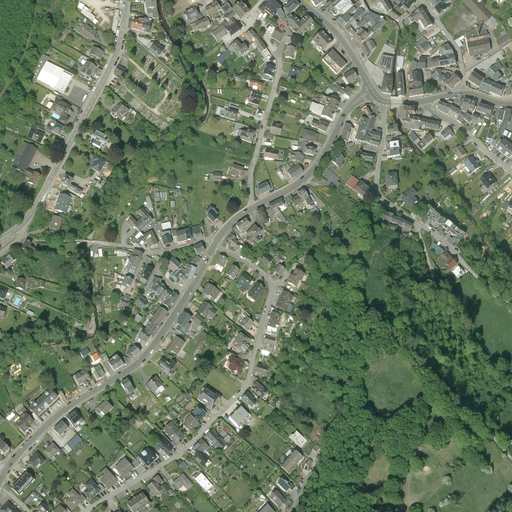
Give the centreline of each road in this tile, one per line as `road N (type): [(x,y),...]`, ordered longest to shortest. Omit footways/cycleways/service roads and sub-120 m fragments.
road 1 (residential): [(84,511),(180,454),(245,387),(272,284),(213,246)]
road 2 (track): [(511,458),(391,332),(382,334),(319,450)]
road 3 (secondary): [(125,0),(104,79),(35,207),(0,240)]
road 4 (secondary): [(184,298),(137,363),(55,417),(5,471)]
road 5 (residential): [(253,208),(250,179),(279,61),(254,18)]
road 6 (secondary): [(371,89),(341,117),(312,171),(253,208)]
road 7 (residential): [(383,102),(376,185),(388,205),(414,221)]
road 8 (residential): [(511,308),(414,221)]
